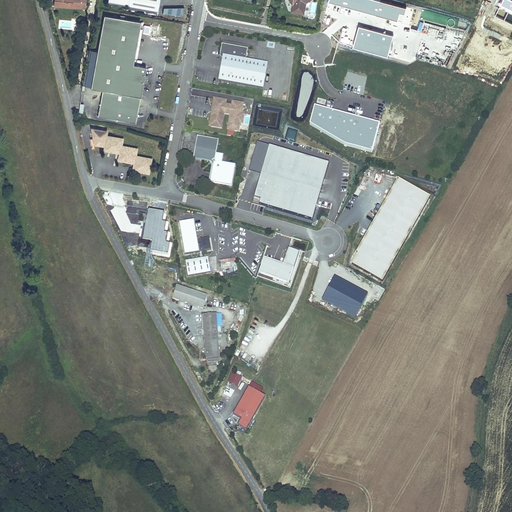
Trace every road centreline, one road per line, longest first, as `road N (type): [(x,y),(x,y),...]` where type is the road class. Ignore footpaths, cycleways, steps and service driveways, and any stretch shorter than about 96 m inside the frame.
road 1 (tertiary): [(86,183),(267,511)]
road 2 (track): [(511,313),(481,394),(469,511)]
road 3 (residential): [(199,0),(166,193)]
road 4 (tertiary): [(38,0),(86,183)]
road 5 (residential): [(166,193),(327,241)]
